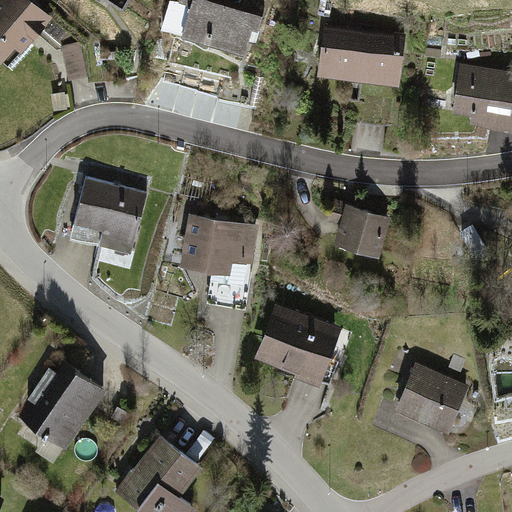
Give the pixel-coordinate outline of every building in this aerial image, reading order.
[(0,58),(15,71),(59,21),(33,0),(2,0),(0,3),(0,58)] [(130,0),(97,0),(109,8),(114,1),(124,9),(130,0)] [(221,0),(187,0),(185,7),(176,5),(168,35),(252,58),(255,46),(260,48),(269,16),(220,2),(221,0)] [(412,37),(328,27),(322,77),(406,87),(412,37)] [(83,45),(63,50),(71,85),(91,81),(83,45)] [(511,72),(463,65),(456,113),(474,116),(473,122),(511,127),(511,72)] [(150,195),(86,180),(76,225),(107,232),(103,248),(136,256),(150,195)] [(398,218),(339,202),(333,223),(346,226),(340,247),(386,260),(398,218)] [(263,225),(193,216),(186,268),(235,275),(236,266),(257,269),(263,225)] [(348,333),(278,305),(256,360),(326,387),(348,333)] [(111,392),(57,360),(21,420),(76,452),(111,392)] [(478,388),(419,364),(400,409),(460,433),(478,388)] [(208,468),(162,436),(120,494),(145,511),(201,511),(204,509),(187,497),(208,468)] [(0,511),(4,511),(8,507),(0,501),(0,511)]
